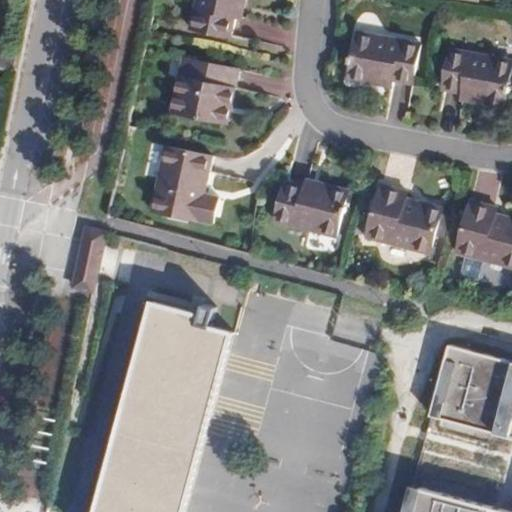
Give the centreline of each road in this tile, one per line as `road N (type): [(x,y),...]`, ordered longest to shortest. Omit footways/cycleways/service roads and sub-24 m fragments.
road 1 (residential): [(312,0),(312,111),(339,127),(511,157)]
road 2 (residential): [(0,272),(54,0)]
